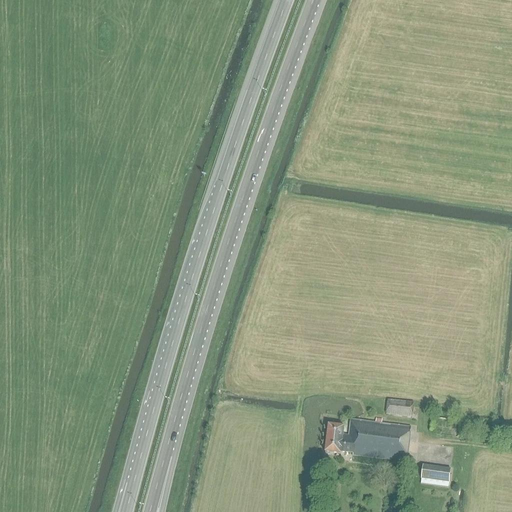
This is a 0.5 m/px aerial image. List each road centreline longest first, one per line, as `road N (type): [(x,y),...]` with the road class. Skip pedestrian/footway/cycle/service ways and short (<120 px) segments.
road 1 (trunk): [(284,0),(132,484)]
road 2 (trunk): [(163,454),(313,0)]
